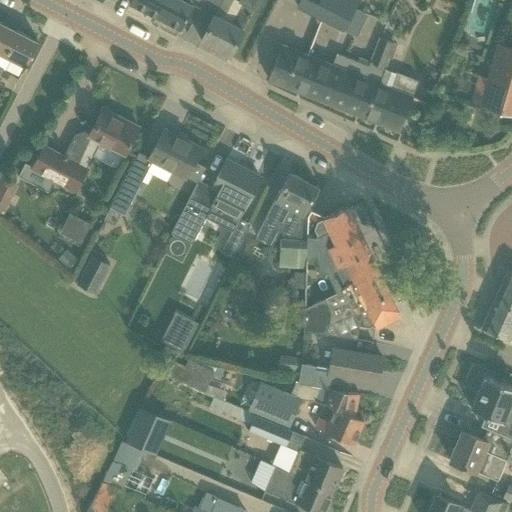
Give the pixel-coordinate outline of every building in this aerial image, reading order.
[(131,0),(129,4),(159,20),(168,0),(131,0)] [(168,0),(159,20),(179,30),(189,12),(193,4),(195,0),(168,0)] [(203,0),(199,10),(213,17),(210,24),(201,41),(229,55),(238,38),(252,10),(258,12),(263,0),(240,0),(241,0),(230,23),(214,15),(222,0),(203,0)] [(299,0),(297,6),(354,36),(365,14),(355,8),(358,0),(299,0)] [(0,45),(9,28),(0,23),(0,45)] [(22,68),(25,69),(27,65),(26,65),(38,42),(9,28),(0,45),(0,54),(23,67),(22,68)] [(480,104),(480,106),(511,115),(511,28),(507,47),(496,44),(487,78),(480,104)] [(349,58),(331,104),(399,131),(406,113),(418,81),(395,73),(390,88),(381,84),(387,69),(390,59),(396,44),(393,42),(379,37),(370,61),(369,61),(367,65),(349,58)] [(269,80),(331,104),(348,58),(336,54),(332,65),(282,46),(276,62),(269,80)] [(54,181),(75,192),(100,144),(123,156),(138,127),(102,109),(89,134),(85,132),(75,134),(64,156),(44,145),(31,170),(23,166),(18,176),(48,192),(54,181)] [(119,189),(110,207),(121,213),(125,215),(134,197),(147,172),(153,159),(173,170),(186,176),(195,157),(196,158),(200,149),(164,130),(154,147),(149,158),(144,168),(133,163),(119,189)] [(171,234),(190,244),(204,216),(232,231),(250,196),(260,177),(226,160),(210,192),(197,185),(171,234)] [(288,237),(301,237),(301,218),(305,211),(308,205),(317,187),(289,172),(280,191),(271,209),(262,223),(288,237)] [(16,178),(9,191),(30,203),(38,190),(16,178)] [(304,330),(324,334),(329,310),(348,318),(355,314),(360,325),(368,326),(374,323),(376,328),(399,317),(347,206),(322,218),(324,221),(318,224),(314,230),(318,237),(316,238),(307,238),(306,272),(305,288),(304,330)] [(110,207),(103,221),(114,226),(121,213),(110,207)] [(62,233),(79,241),(87,225),(70,216),(62,233)] [(76,285),(95,294),(111,264),(92,254),(76,285)] [(511,272),(508,271),(480,328),(499,337),(510,342),(511,342),(511,272)] [(176,310),(162,339),(185,350),(199,321),(176,310)] [(313,373),(311,386),(320,388),(356,394),(356,393),(347,391),(349,380),(377,385),(382,357),(361,353),(332,349),(327,375),(313,373)] [(282,358),(280,373),(295,375),(297,360),(282,358)] [(162,374),(205,393),(214,370),(188,359),(185,367),(168,359),(162,374)] [(303,371),(301,384),(311,386),(313,373),(303,371)] [(511,401),(511,387),(484,376),(471,409),(486,415),(508,424),(503,435),(511,439),(511,411),(508,410),(511,401)] [(248,410),(289,427),(301,400),(260,383),(248,410)] [(314,427),(353,444),(363,420),(353,416),(356,394),(320,388),(315,399),(324,403),(323,405),(332,412),(328,421),(318,417),(314,427)] [(247,430),(281,444),(288,428),(214,396),(208,410),(219,415),(221,412),(250,424),(247,430)] [(132,426),(126,440),(157,454),(163,440),(132,426)] [(461,431),(449,461),(468,468),(476,472),(498,481),(506,461),(511,447),(511,439),(503,435),(489,430),(484,441),(479,438),(461,431)] [(177,443),(171,458),(220,478),(226,463),(177,443)] [(298,452),(288,473),(332,492),(342,468),(323,459),(299,449),(298,452)] [(274,467),(265,489),(284,498),(304,506),(316,511),(323,511),(332,492),(288,473),(274,467)] [(511,486),(508,484),(502,498),(511,502),(511,486)] [(435,494),(427,511),(504,511),(508,505),(497,500),(479,492),(471,510),(435,494)] [(217,498),(210,511),(243,511),(244,509),(217,498)]
